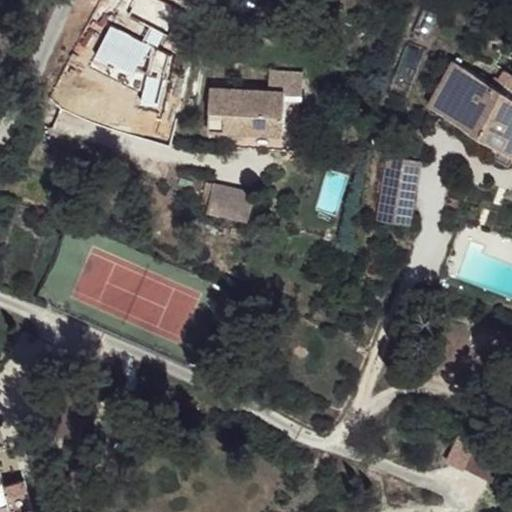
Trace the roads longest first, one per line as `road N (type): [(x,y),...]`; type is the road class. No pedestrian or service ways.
road 1 (unknown): [(0,304),(334,442)]
road 2 (tertiary): [(0,120),(73,0)]
